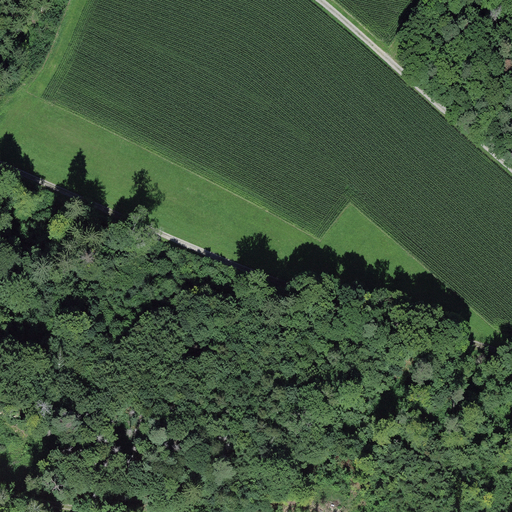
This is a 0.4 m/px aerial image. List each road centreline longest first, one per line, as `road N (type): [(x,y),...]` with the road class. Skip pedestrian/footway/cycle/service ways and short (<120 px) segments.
road 1 (track): [(0,164),(291,286),(511,349)]
road 2 (track): [(318,0),(511,168)]
